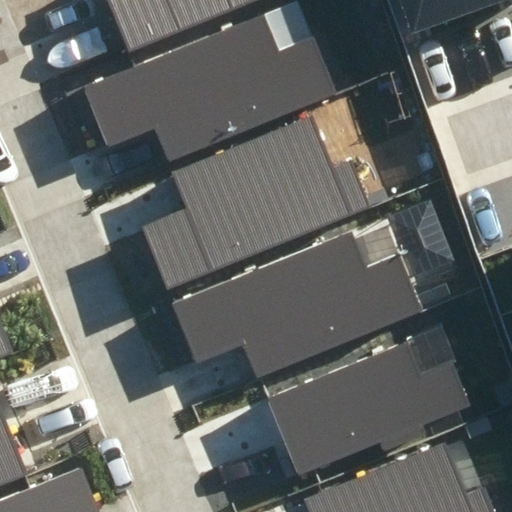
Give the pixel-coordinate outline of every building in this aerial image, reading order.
[(106,0),(124,45),(237,0),(106,0)] [(395,0),(404,23),(471,0),(395,0)] [(264,12),(90,80),(114,141),(161,123),(171,149),(339,84),(317,28),(277,44),(264,12)] [(187,198),(153,211),(173,264),(365,192),(350,151),(332,158),(312,105),(172,157),(187,198)] [(343,228),(169,296),(193,357),(239,339),(250,365),(417,300),(395,244),(355,260),(343,228)] [(0,347),(19,340),(0,295),(0,347)] [(260,387),(288,463),(475,395),(458,350),(413,367),(401,335),(260,387)] [(0,471),(24,463),(0,397),(0,471)] [(310,511),(491,511),(481,484),(463,490),(443,438),(303,490),(310,511)] [(0,511),(98,511),(83,469),(0,498),(0,511)]
